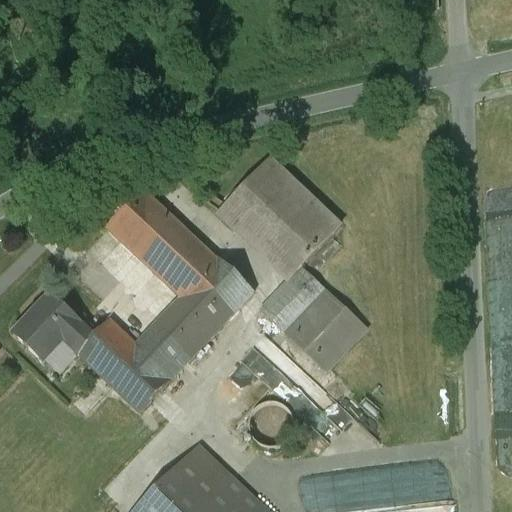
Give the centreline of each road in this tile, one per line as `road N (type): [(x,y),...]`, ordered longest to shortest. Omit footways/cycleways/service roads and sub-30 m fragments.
road 1 (tertiary): [(0,211),(99,158),(462,73)]
road 2 (unclassified): [(462,73),(482,511)]
